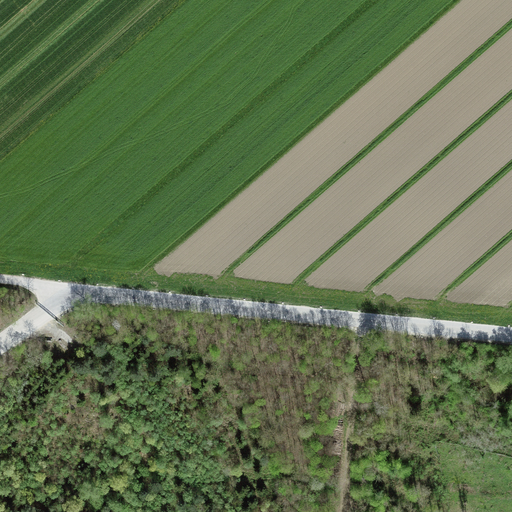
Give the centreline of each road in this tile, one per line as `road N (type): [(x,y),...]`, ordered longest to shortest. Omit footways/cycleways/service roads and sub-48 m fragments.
road 1 (unclassified): [(71,288),(511,334)]
road 2 (track): [(363,318),(342,511)]
